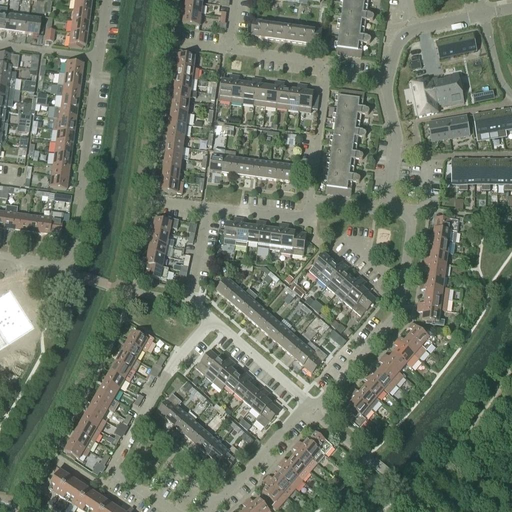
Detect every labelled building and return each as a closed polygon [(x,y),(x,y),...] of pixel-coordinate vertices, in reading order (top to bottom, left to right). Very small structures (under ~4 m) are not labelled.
[(91,2),(74,0),(73,11),(89,14),(91,2)] [(202,5),(186,2),(184,14),(201,17),(202,5)] [(368,7),(343,4),(340,26),(365,30),(368,7)] [(73,11),(71,23),(88,25),(89,14),(73,11)] [(201,17),(184,14),(183,26),(195,27),(199,28),(201,17)] [(6,16),(3,32),(15,34),(17,17),(6,16)] [(17,17),(15,34),(26,35),(28,19),(17,17)] [(28,19),(26,35),(38,37),(40,20),(28,19)] [(263,40),(265,23),(253,21),(251,38),(263,40)] [(276,24),(274,41),(285,43),(288,23),(283,22),(283,25),(276,24)] [(71,23),(70,34),(86,36),(88,25),(71,23)] [(265,23),(263,40),(274,41),(276,24),(265,23)] [(292,24),(288,23),(285,43),(297,44),(299,28),(292,27),(292,24)] [(365,30),(340,26),(337,49),(362,52),(365,30)] [(310,29),(299,28),(297,44),(308,46),(310,29)] [(310,29),(308,46),(320,47),(322,31),(310,29)] [(50,32),(46,31),(44,43),(52,44),(54,32),(50,31),(50,32)] [(70,34),(68,46),(68,49),(82,51),(82,48),(85,48),(86,36),(70,34)] [(473,35),(435,43),(439,61),(477,53),(473,35)] [(362,52),(337,49),(336,56),(361,59),(362,52)] [(0,66),(11,68),(10,69),(17,70),(18,58),(0,55),(0,66)] [(177,68),(194,70),(195,58),(179,56),(177,68)] [(418,61),(408,63),(410,72),(420,70),(418,61)] [(64,75),(81,77),(82,66),(66,64),(64,75)] [(0,66),(0,78),(15,80),(15,75),(10,74),(10,69),(11,68),(0,66)] [(194,70),(177,68),(175,79),(197,82),(198,82),(199,71),(194,70)] [(81,77),(64,75),(58,74),(57,86),(63,86),(79,89),(81,77)] [(459,74),(414,83),(413,84),(419,118),(438,114),(437,109),(464,104),(459,74)] [(222,82),(220,98),(219,102),(231,104),(235,77),(230,76),(229,82),(222,82)] [(239,78),(235,77),(231,104),(242,105),(245,85),(238,84),(239,78)] [(15,80),(0,78),(0,89),(13,92),(15,80)] [(175,79),(174,91),(196,94),(197,82),(175,79)] [(252,86),(245,85),(242,105),(254,107),(257,80),(252,80),(252,86)] [(257,80),(254,107),(265,108),(268,88),(261,87),(262,81),(257,80)] [(274,89),(268,88),(265,108),(276,110),(279,83),(275,83),(274,89)] [(284,84),(279,83),(276,110),(287,111),(290,91),(284,90),(284,84)] [(211,96),(216,96),(217,85),(208,84),(207,87),(209,87),(208,95),(211,96)] [(57,86),(55,97),(61,98),(78,100),(79,89),(63,86),(57,86)] [(290,91),(287,111),(299,113),(303,86),(298,86),(297,92),(290,91)] [(303,86),(299,113),(311,114),(311,111),(317,111),(319,100),(312,100),(313,94),(306,93),(307,87),(303,86)] [(0,89),(0,101),(12,103),(13,92),(0,89)] [(196,94),(174,91),(172,102),(189,104),(190,99),(196,100),(197,94),(196,94)] [(363,102),(364,95),(339,91),(338,98),(363,102)] [(61,98),(60,109),(76,111),(78,100),(61,98)] [(336,114),(335,121),(360,124),(363,102),(338,98),(337,109),(336,114)] [(12,103),(0,101),(0,113),(4,114),(5,108),(11,109),(12,103)] [(189,104),(172,102),(171,113),(188,115),(189,104)] [(22,113),(21,116),(24,116),(30,117),(31,115),(34,116),(34,112),(35,106),(31,105),(30,114),(22,113)] [(76,111),(60,109),(54,108),(53,120),(54,120),(75,123),(76,111)] [(511,110),(498,112),(502,139),(507,138),(506,133),(511,131),(511,114),(511,110)] [(498,112),(485,114),(490,141),(502,139),(498,112)] [(171,113),(169,125),(186,127),(188,115),(171,113)] [(485,114),(472,116),(477,143),(490,141),(485,114)] [(466,117),(428,124),(432,144),(469,137),(466,117)] [(75,123),(54,120),(53,132),(57,132),(73,134),(75,123)] [(360,124),(335,121),(332,143),(357,147),(360,124)] [(169,125),(168,136),(185,138),(186,127),(169,125)] [(57,132),(55,143),(72,145),(73,134),(57,132)] [(185,138),(168,136),(166,147),(183,149),(185,138)] [(72,145),(55,143),(54,155),(70,157),(72,145)] [(357,147),(332,143),(329,166),(354,169),(357,147)] [(166,147),(165,158),(182,161),(183,149),(166,147)] [(212,156),(210,173),(221,175),(224,158),(225,152),(214,150),(213,157),(212,156)] [(70,157),(54,155),(52,167),(69,169),(70,157)] [(182,161),(165,158),(163,169),(180,172),(182,161)] [(235,160),(224,158),(221,175),(233,176),(235,160)] [(246,161),(235,160),(233,176),(244,178),(246,161)] [(446,167),(446,180),(451,180),(451,186),(458,186),(458,192),(463,192),(463,160),(451,160),(451,167),(446,167)] [(463,160),(463,192),(467,192),(467,187),(474,187),(474,161),(463,160)] [(246,161),(244,178),(255,179),(258,162),(246,161)] [(474,161),(474,187),(481,187),(481,192),(486,192),(486,161),(474,161)] [(497,161),(486,161),(486,192),(490,192),(490,187),(497,187),(497,161)] [(509,161),(497,161),(497,187),(504,187),(504,192),(508,192),(509,161)] [(258,162),(255,179),(267,181),(269,164),(258,162)] [(269,164),(267,181),(278,182),(280,165),(269,164)] [(280,165),(278,182),(290,184),(292,167),(280,165)] [(354,169),(329,166),(326,188),(351,191),(354,169)] [(69,169),(52,167),(50,178),(67,181),(69,169)] [(163,169),(162,181),(179,183),(180,172),(163,169)] [(67,181),(50,178),(49,190),(66,192),(67,181)] [(179,183),(162,181),(160,193),(182,196),(183,184),(178,184),(179,183)] [(351,191),(326,188),(325,195),(350,199),(351,191)] [(70,205),(71,198),(54,195),(53,203),(70,205)] [(4,214),(2,231),(14,232),(16,216),(17,210),(5,208),(4,214)] [(50,220),(48,237),(59,238),(62,215),(50,214),(49,220),(50,220)] [(16,216),(14,232),(25,234),(27,217),(16,216)] [(27,217),(25,234),(36,235),(38,219),(27,217)] [(456,218),(455,221),(436,219),(434,230),(451,232),(451,233),(456,234),(457,234),(458,223),(463,224),(463,219),(456,218)] [(38,219),(36,235),(48,237),(50,220),(49,220),(38,219)] [(226,224),(224,241),(224,245),(235,246),(239,220),(234,219),(233,225),(226,224)] [(155,221),(153,232),(169,235),(170,229),(177,231),(179,222),(169,220),(168,223),(155,221)] [(243,220),(239,220),(235,246),(247,248),(247,244),(249,227),(243,226),(243,220)] [(256,228),(249,227),(247,244),(258,245),(259,245),(261,223),(257,222),(256,228)] [(259,245),(258,245),(257,250),(269,251),(272,230),(265,229),(266,223),(261,223),(259,245)] [(278,231),(272,230),(269,251),(280,253),(284,226),(279,225),(278,231)] [(280,253),(280,255),(291,256),(292,250),(295,233),(288,232),(289,226),(284,226),(280,253)] [(427,236),(427,241),(455,245),(456,234),(451,233),(451,232),(434,230),(433,237),(427,236)] [(153,232),(150,243),(167,247),(173,248),(174,242),(168,241),(169,235),(153,232)] [(292,250),(291,256),(303,258),(306,235),(295,233),(292,250)] [(427,241),(426,246),(432,247),(431,253),(448,255),(453,256),(455,245),(427,241)] [(150,243),(148,255),(165,258),(167,247),(150,243)] [(448,255),(431,253),(430,260),(424,259),(423,264),(446,267),(448,255)] [(148,255),(146,266),(162,269),(165,258),(148,255)] [(324,255),(313,268),(310,272),(310,275),(318,281),(333,263),(324,255)] [(338,268),(333,263),(318,281),(326,288),(345,266),(342,263),(338,268)] [(446,267),(423,264),(423,268),(429,269),(428,276),(445,278),(446,267)] [(162,269),(146,266),(143,277),(166,282),(169,270),(162,269)] [(345,266),(326,288),(335,296),(350,278),(345,274),(349,269),(345,266)] [(421,282),(420,287),(443,289),(445,278),(428,276),(427,283),(421,282)] [(184,289),(186,279),(176,277),(174,287),(184,289)] [(289,277),(285,282),(289,286),(294,281),(289,277)] [(355,283),(350,278),(335,296),(343,303),(362,281),(359,278),(355,283)] [(225,300),(236,287),(227,280),(216,292),(225,300)] [(362,281),(343,303),(352,310),(356,305),(357,306),(368,293),(362,289),(366,284),(362,281)] [(10,286),(0,291),(0,354),(37,332),(10,286)] [(236,287),(225,300),(234,308),(245,295),(236,287)] [(306,294),(297,287),(292,292),(301,300),(306,294)] [(443,289),(420,287),(420,291),(426,292),(425,299),(447,302),(449,290),(443,290),(443,289)] [(245,295),(234,308),(242,315),(253,302),(257,298),(248,291),(245,295)] [(356,305),(352,310),(361,319),(376,301),(368,293),(357,306),(356,305)] [(314,303),(309,298),(304,304),(309,308),(314,303)] [(447,302),(425,299),(424,305),(418,304),(417,309),(440,312),(446,313),(447,302)] [(253,302),(242,315),(251,323),(262,310),(253,302)] [(440,312),(417,309),(417,314),(423,315),(422,322),(426,322),(426,325),(444,328),(445,322),(439,321),(440,312)] [(271,317),(262,310),(251,323),(259,330),(271,317)] [(279,325),(271,317),(259,330),(268,338),(279,325)] [(339,325),(334,321),(330,326),(335,330),(339,325)] [(425,336),(416,328),(412,324),(408,329),(413,333),(409,337),(421,348),(426,352),(436,340),(428,332),(425,336)] [(288,332),(279,325),(268,338),(277,345),(288,332)] [(341,335),(345,330),(340,326),(336,331),(341,335)] [(133,333),(127,343),(142,352),(142,351),(146,354),(154,340),(138,331),(136,334),(133,333)] [(296,340),(288,332),(277,345),(285,353),(296,340)] [(421,348),(409,337),(404,342),(400,338),(397,342),(418,361),(426,352),(421,348)] [(296,340),(285,353),(294,360),(305,347),(296,340)] [(418,361),(397,342),(393,345),(398,349),(394,354),(406,365),(411,369),(418,361)] [(142,352),(127,343),(121,353),(136,362),(136,361),(142,352)] [(314,346),(309,351),(311,353),(313,355),(316,352),(318,350),(314,346)] [(311,353),(305,347),(294,360),(303,368),(314,355),(313,355),(311,353)] [(313,355),(314,355),(303,368),(312,375),(327,358),(318,350),(316,352),(313,355)] [(204,378),(219,360),(210,352),(195,369),(204,378)] [(121,353),(116,363),(135,374),(140,364),(136,361),(136,362),(121,353)] [(406,365),(394,354),(389,359),(385,355),(382,359),(399,374),(406,365)] [(224,364),(219,360),(204,378),(213,384),(213,385),(232,363),(228,359),(224,364)] [(399,374),(382,359),(378,363),(383,367),(379,372),(396,387),(403,378),(399,374)] [(116,363),(110,373),(125,382),(125,381),(129,384),(135,374),(116,363)] [(232,363),(213,385),(221,392),(225,387),(226,387),(237,375),(231,370),(235,366),(232,363)] [(396,387),(379,372),(374,377),(370,373),(367,376),(384,391),(384,392),(388,395),(396,387)] [(110,373),(104,383),(119,391),(125,382),(110,373)] [(237,375),(226,387),(234,395),(249,378),(245,374),(241,379),(237,375)] [(384,391),(367,376),(363,380),(368,384),(364,389),(376,400),(384,392),(384,391)] [(191,383),(195,387),(200,382),(195,378),(191,383)] [(249,378),(234,395),(243,402),(254,390),(249,385),(252,381),(249,378)] [(104,383),(99,393),(113,401),(119,391),(104,383)] [(183,389),(189,394),(193,389),(187,384),(186,385),(186,386),(183,389)] [(259,394),(254,390),(243,402),(251,410),(266,392),(263,389),(259,394)] [(355,390),(351,394),(372,411),(379,402),(376,400),(364,389),(359,394),(355,390)] [(270,395),(266,392),(251,410),(259,417),(260,417),(271,405),(266,400),(270,395)] [(99,393),(93,403),(108,411),(113,414),(119,404),(113,401),(99,393)] [(372,411),(351,394),(348,397),(353,401),(349,406),(361,417),(362,417),(365,419),(372,411)] [(177,408),(177,409),(182,404),(172,395),(157,413),(166,421),(177,408)] [(93,403),(87,413),(102,421),(108,411),(93,403)] [(260,417),(259,417),(255,422),(264,430),(280,412),(271,405),(260,417)] [(361,417),(349,406),(341,415),(358,431),(367,421),(365,419),(362,417),(361,417)] [(177,408),(166,421),(174,428),(185,416),(177,409),(177,408)] [(87,413),(82,422),(101,433),(106,423),(102,421),(87,413)] [(194,423),(185,416),(174,428),(183,436),(194,423)] [(120,424),(117,430),(124,433),(129,424),(125,421),(123,426),(120,424)] [(101,433),(82,422),(76,432),(95,443),(101,433)] [(194,423),(183,436),(192,443),(203,431),(194,423)] [(203,431),(192,443),(200,451),(211,438),(203,431)] [(95,443),(76,432),(70,442),(89,453),(95,443)] [(320,453),(324,457),(332,448),(315,433),(307,442),(320,453)] [(220,446),(211,438),(200,451),(209,458),(220,446)] [(245,443),(249,447),(253,442),(249,438),(245,443)] [(70,442),(64,453),(68,454),(66,457),(74,462),(76,459),(79,461),(82,456),(86,458),(89,453),(70,442)] [(298,443),(295,446),(317,465),(317,466),(324,457),(320,453),(307,442),(303,446),(298,443)] [(228,453),(220,446),(209,458),(218,466),(229,453),(228,453)] [(317,465),(295,446),(292,450),(297,454),(292,459),(309,474),(317,465)] [(229,453),(218,466),(226,473),(242,456),(232,448),(228,453),(229,453)] [(309,474),(292,459),(288,464),(283,460),(280,463),(302,482),(309,474)] [(302,482),(280,463),(277,467),(282,471),(277,476),(294,491),(302,482)] [(99,476),(104,468),(98,464),(92,473),(99,476)] [(81,511),(89,511),(99,497),(58,470),(51,481),(53,483),(48,490),(81,511)] [(268,477),(265,481),(287,500),(294,491),(277,476),(273,481),(268,477)] [(287,500),(265,481),(262,484),(267,488),(262,494),(275,504),(272,508),(276,511),(287,500)] [(121,511),(99,497),(89,511),(121,511)] [(250,500),(246,503),(253,511),(268,511),(259,500),(253,504),(250,500)] [(253,511),(246,503),(242,506),(246,510),(244,511),(253,511)]
